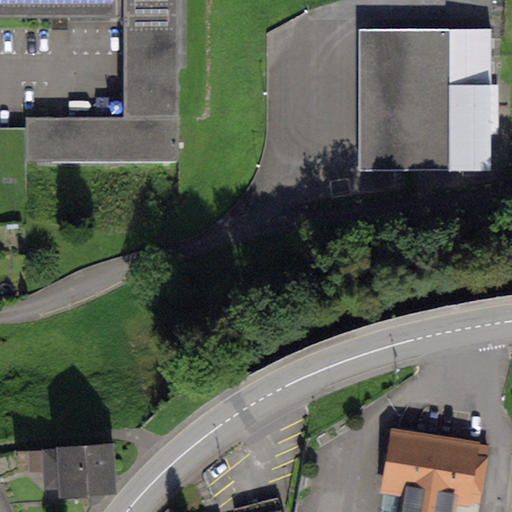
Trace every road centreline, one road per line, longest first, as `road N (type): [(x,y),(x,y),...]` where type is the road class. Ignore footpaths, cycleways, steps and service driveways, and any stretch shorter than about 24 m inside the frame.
road 1 (primary): [(127,511),(184,453),(261,399),(393,345),(471,328)]
road 2 (residential): [(0,316),(255,237)]
road 3 (residential): [(494,511),(496,430),(471,328)]
